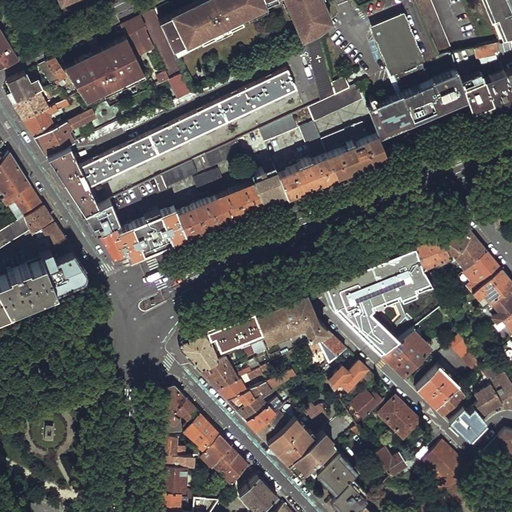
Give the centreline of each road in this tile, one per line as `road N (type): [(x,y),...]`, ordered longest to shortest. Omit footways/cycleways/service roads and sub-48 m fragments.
road 1 (primary): [(511,130),(120,290)]
road 2 (residential): [(299,245),(323,307),(461,442),(511,417)]
road 3 (residential): [(141,330),(313,511)]
road 4 (unclassified): [(120,290),(0,112)]
road 5 (primary): [(118,320),(106,511)]
road 6 (primary): [(127,511),(141,330)]
road 7 (primary): [(141,330),(299,245)]
road 8 (primary): [(299,245),(463,178)]
road 9 (residential): [(0,73),(138,0)]
road 10 (secondary): [(120,290),(0,341)]
road 11 (residential): [(0,360),(118,320)]
